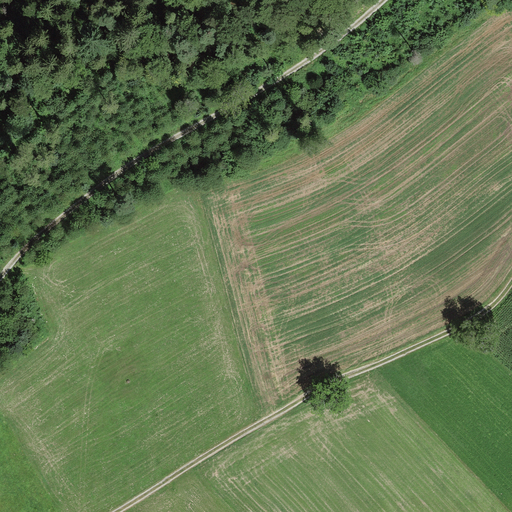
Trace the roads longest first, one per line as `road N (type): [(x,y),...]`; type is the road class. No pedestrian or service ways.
road 1 (track): [(0,278),(101,183),(308,56),(374,0)]
road 2 (track): [(114,511),(290,410),(493,311),(511,284)]
